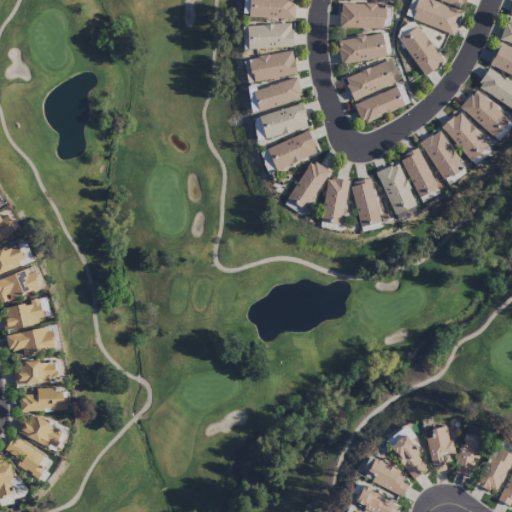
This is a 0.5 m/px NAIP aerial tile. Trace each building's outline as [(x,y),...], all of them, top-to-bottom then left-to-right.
[(248,0),(248,18),(293,19),(294,0),(248,0)] [(410,18),(415,0),(409,0),(404,16),(410,18)] [(452,35),(460,13),(424,0),(417,0),(410,20),(452,35)] [(464,0),(436,0),(462,9),(464,0)] [(338,28),(383,29),(384,5),(339,4),(338,28)] [(399,38),(414,26),(410,21),(395,33),(399,38)] [(291,24),(247,26),(248,50),(292,49),(291,24)] [(420,77),(440,66),(419,26),(399,38),(420,77)] [(336,40),(339,64),(384,58),(381,34),(336,40)] [(295,74),(290,50),(247,60),(252,83),(295,74)] [(343,79),(352,100),(394,83),(384,62),(343,79)] [(476,86),(511,111),(511,85),(488,69),(476,86)] [(257,112),(301,99),(295,78),(251,91),(257,112)] [(403,107),(395,87),(353,105),(361,124),(403,107)] [(458,107),(492,138),(508,121),(474,89),(458,107)] [(258,116),(265,139),(307,127),(301,104),(258,116)] [(469,162),(487,147),(458,112),(440,127),(469,162)] [(252,119),(256,141),(262,140),(259,118),(252,119)] [(440,181),(461,170),(440,130),(419,142),(440,181)] [(274,171),(316,154),(307,131),(265,149),(274,171)] [(398,157),(417,198),(436,189),(417,148),(398,157)] [(285,199),(303,211),(328,173),(310,161),(285,199)] [(390,214),(413,207),(399,164),(376,171),(390,214)] [(339,225),(348,181),(327,177),(319,221),(339,225)] [(349,183),(359,232),(380,228),(369,179),(349,183)] [(3,212),(0,213),(0,238),(14,229),(3,212)] [(0,273),(32,263),(25,242),(0,250),(0,273)] [(0,278),(0,299),(9,296),(10,298),(38,288),(31,267),(0,278)] [(43,322),(38,301),(0,309),(0,318),(3,331),(43,322)] [(50,333),(44,334),(43,328),(4,337),(7,351),(24,348),(25,352),(53,347),(50,333)] [(48,383),(48,378),(54,377),(53,361),(12,364),(14,385),(48,383)] [(64,410),(63,389),(35,390),(35,395),(18,396),(19,411),(64,410)] [(34,417),(31,423),(23,418),(15,432),(45,449),(48,443),(54,446),(61,433),(34,417)] [(408,441),(413,438),(406,426),(384,441),(387,447),(405,435),(408,441)] [(451,455),(447,426),(430,429),(431,438),(425,439),(430,471),(447,469),(445,456),(451,455)] [(453,473),(468,476),(473,458),(476,459),(481,439),(462,434),(453,473)] [(36,479),(43,470),(37,465),(42,458),(13,436),(1,452),(36,479)] [(425,471),(405,437),(390,446),(410,480),(425,471)] [(498,492),(511,454),(491,447),(478,486),(498,492)] [(0,501),(23,499),(21,477),(10,478),(9,463),(1,464),(0,457),(0,456),(0,501)] [(402,496),(406,485),(398,482),(402,470),(372,458),(363,480),(402,496)] [(361,487),(352,504),(369,511),(393,511),(397,504),(361,487)]
